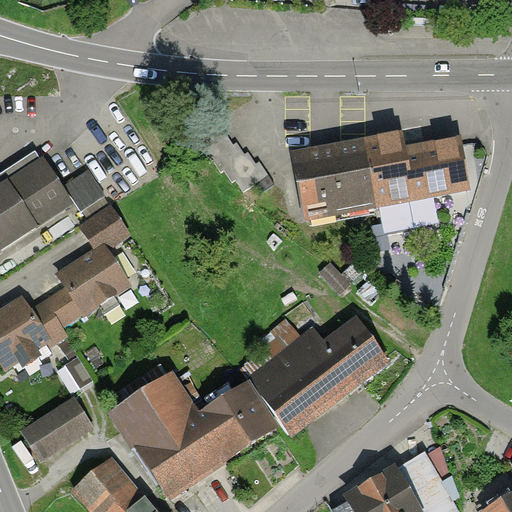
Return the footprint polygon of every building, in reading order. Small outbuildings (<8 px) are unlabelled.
[(245,191),(267,176),(260,165),(257,167),(249,154),(246,157),(238,145),(235,146),(227,134),(223,136),(215,124),(189,141),(199,156),(203,154),(211,165),(214,162),(222,174),(226,171),(233,182),(237,180),(245,191)] [(400,140),(294,160),(306,222),(379,208),(383,227),(373,229),(375,240),(366,242),(368,252),(387,248),(385,237),(439,227),(433,198),(469,192),(460,148),(403,158),(400,140)] [(0,252),(71,207),(43,164),(0,191),(0,252)] [(104,198),(88,174),(65,189),(81,213),(104,198)] [(97,255),(60,278),(69,292),(46,307),(61,329),(83,314),(85,318),(129,289),(106,252),(129,237),(111,210),(81,230),(97,255)] [(350,286),(331,266),(320,276),(340,297),(350,286)] [(22,302),(0,317),(0,362),(6,371),(47,344),(50,348),(65,338),(44,306),(31,315),(22,302)] [(266,354),(241,372),(290,437),(387,364),(359,327),(339,342),(334,336),(328,341),(332,346),(326,350),(316,338),(304,347),(286,323),(258,344),(266,354)] [(113,415),(168,499),(277,430),(250,389),(197,423),(169,379),(113,415)] [(81,399),(27,434),(47,465),(101,431),(81,399)] [(439,454),(342,508),(343,511),(451,511),(467,503),(439,454)] [(150,511),(112,465),(81,488),(95,511),(150,511)] [(511,511),(511,501),(493,511),(511,511)]
